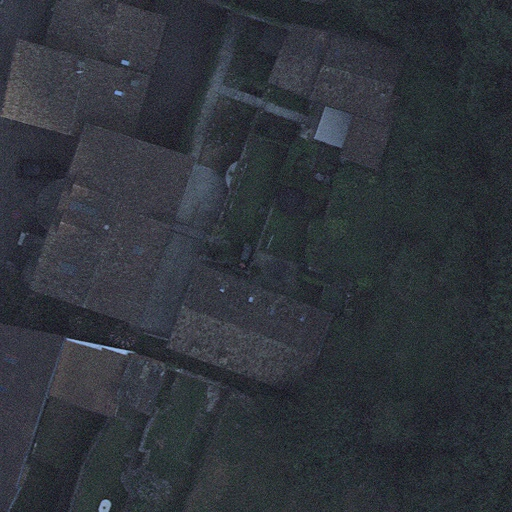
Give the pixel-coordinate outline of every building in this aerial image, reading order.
[(161,19),(86,0),(51,0),(40,46),(18,40),(0,111),(0,120),(76,139),(82,123),(131,139),(147,73),(161,19)] [(167,0),(144,89),(180,99),(205,8),(176,0),(167,0)] [(319,0),(299,0),(315,8),(319,0)] [(396,56),(293,25),(270,77),(359,108),(343,152),(377,162),(397,100),(382,94),(396,56)] [(193,160),(131,139),(82,123),(76,139),(27,286),(139,324),(193,160)] [(320,315),(201,270),(175,338),(294,384),(320,315)] [(64,337),(0,326),(0,511),(3,511),(21,473),(64,337)]
